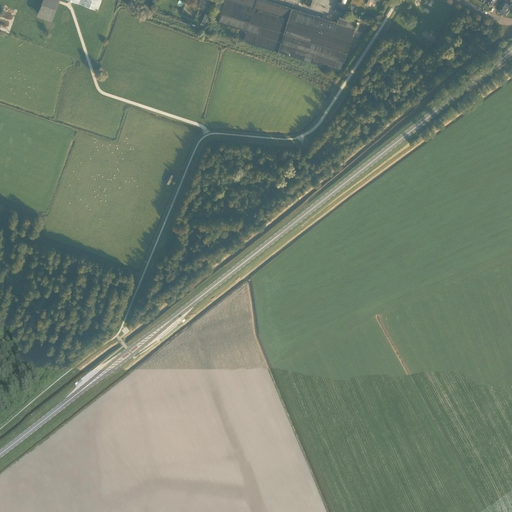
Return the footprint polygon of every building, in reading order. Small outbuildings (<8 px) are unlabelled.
[(101,0),(70,0),(98,10),(101,0)] [(357,21),(339,16),(337,22),(291,8),(265,0),(224,0),(224,1),(222,0),(217,0),(213,16),(219,18),(218,22),(246,31),(243,40),(341,70),(357,21)] [(335,9),(343,11),(346,3),(337,0),(335,9)] [(508,10),(510,7),(511,3),(511,2),(508,0),(503,0),(502,3),(501,2),(500,5),(497,10),(506,15),(509,10),(508,10)] [(205,13),(200,24),(203,25),(205,20),(208,22),(210,18),(207,17),(208,14),(205,13)] [(170,182),(174,173),(169,171),(165,180),(170,182)]
